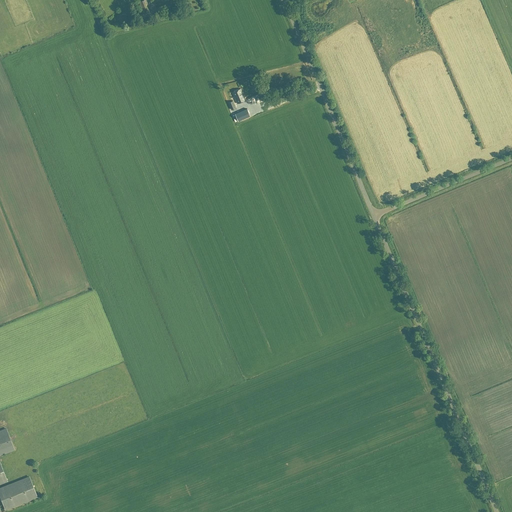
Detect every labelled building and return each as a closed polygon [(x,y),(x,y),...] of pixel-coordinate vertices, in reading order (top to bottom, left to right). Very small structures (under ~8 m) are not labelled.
[(146,0),(144,0),(138,3),(142,14),(150,11),(146,0)] [(246,100),(241,89),(232,93),(234,98),(235,98),(237,103),(246,100)] [(250,116),(247,109),(235,114),(238,121),(250,116)] [(0,482),(7,480),(0,462),(0,454),(14,449),(6,429),(0,431),(0,482)] [(0,497),(5,509),(37,496),(29,476),(0,488),(0,497)]
